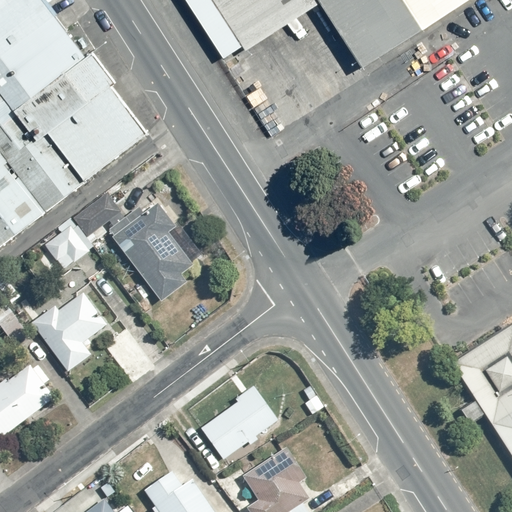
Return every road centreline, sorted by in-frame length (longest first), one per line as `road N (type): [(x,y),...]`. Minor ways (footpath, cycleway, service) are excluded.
road 1 (residential): [(0,510),(303,286)]
road 2 (residential): [(117,0),(303,286)]
road 3 (residential): [(303,286),(448,511)]
road 4 (unknown): [(303,286),(511,152)]
road 5 (unknown): [(376,239),(403,280),(442,313),(471,320),(511,297)]
